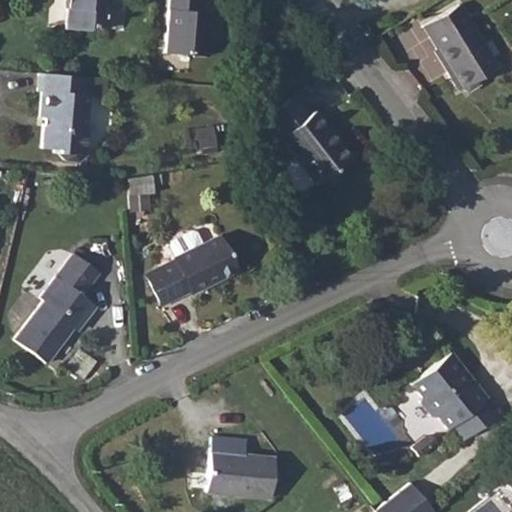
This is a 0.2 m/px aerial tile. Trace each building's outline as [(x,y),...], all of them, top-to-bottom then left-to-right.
[(71,0),(69,33),(88,34),(95,29),(109,30),(111,0),(71,0)] [(169,0),(166,51),(208,55),(212,10),(202,10),(202,0),(169,0)] [(457,3),(420,26),(440,58),(437,60),(455,89),(461,85),(467,87),(477,81),(477,75),(495,64),(457,3)] [(89,74),(41,69),(39,87),(43,88),(41,115),(44,115),(42,146),(59,147),(59,152),(64,157),(79,159),(84,154),(86,129),(83,128),(89,74)] [(263,120),(316,185),(351,157),(314,110),(307,116),(292,96),(263,120)] [(144,194),(127,195),(128,204),(128,212),(144,211),(144,194)] [(189,231),(169,241),(167,245),(173,257),(171,257),(173,261),(158,268),(172,296),(186,289),(188,293),(235,271),(218,236),(200,244),(194,233),(189,231)] [(38,300),(8,339),(40,362),(71,320),(75,323),(89,304),(76,294),(92,272),(65,252),(32,296),(38,300)] [(451,354),(411,386),(420,397),(420,403),(433,418),(439,419),(448,430),(452,428),(464,441),(499,413),(451,354)] [(247,438),(212,436),(207,496),(271,502),(275,457),(245,455),(247,438)] [(411,481),(375,509),(377,511),(435,511),(436,511),(411,481)]
